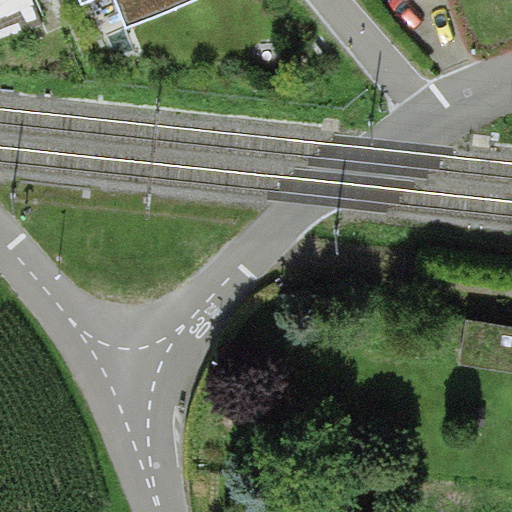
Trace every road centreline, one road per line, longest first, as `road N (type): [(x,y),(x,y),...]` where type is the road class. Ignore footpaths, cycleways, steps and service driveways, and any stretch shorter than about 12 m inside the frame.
road 1 (residential): [(511,86),(321,190),(136,376)]
road 2 (unclassified): [(136,376),(74,322),(0,234)]
road 3 (unclassified): [(160,511),(136,376)]
